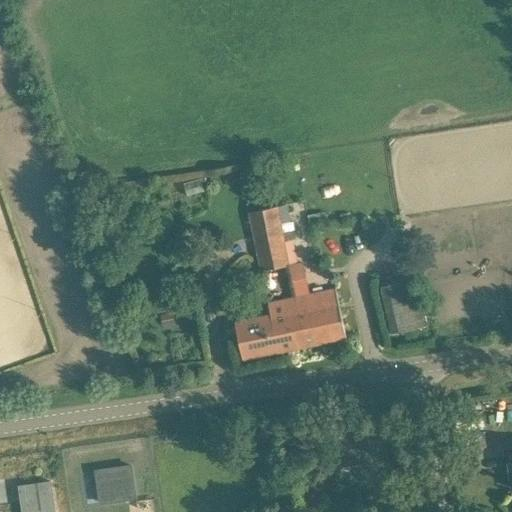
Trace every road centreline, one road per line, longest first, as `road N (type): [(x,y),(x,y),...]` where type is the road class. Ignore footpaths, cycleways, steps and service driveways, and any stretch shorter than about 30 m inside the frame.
road 1 (unclassified): [(0,440),(418,384)]
road 2 (unclassified): [(446,511),(418,384)]
